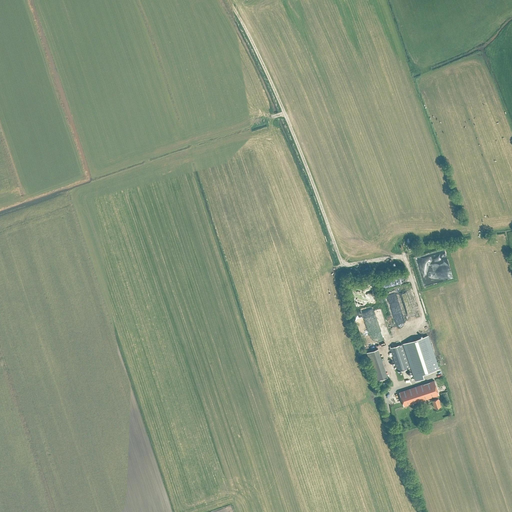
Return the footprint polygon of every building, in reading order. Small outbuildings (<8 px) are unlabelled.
[(396,315),(403,314),(401,304),(399,305),(396,292),(390,293),(393,305),(394,305),(396,315)] [(390,330),(383,306),(376,308),(379,319),(382,318),(386,332),(390,330)] [(439,369),(427,335),(402,343),(415,381),(424,378),(423,374),(439,369)] [(398,371),(410,367),(402,343),(390,347),(398,371)] [(379,377),(387,375),(380,346),(371,349),(379,377)] [(434,380),(398,392),(403,406),(433,396),(434,399),(432,400),(434,408),(440,406),(438,398),(437,398),(436,395),(439,394),(434,380)]
